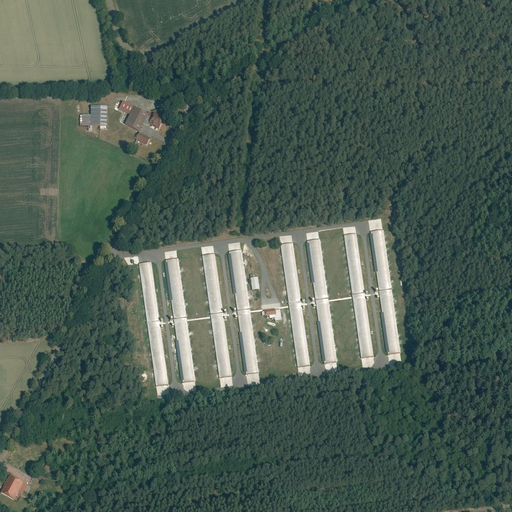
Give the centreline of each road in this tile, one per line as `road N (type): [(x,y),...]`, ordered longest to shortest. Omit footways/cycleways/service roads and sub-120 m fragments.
road 1 (unclassified): [(108,0),(116,31),(183,98),(185,113),(0,460)]
road 2 (track): [(264,0),(238,236)]
